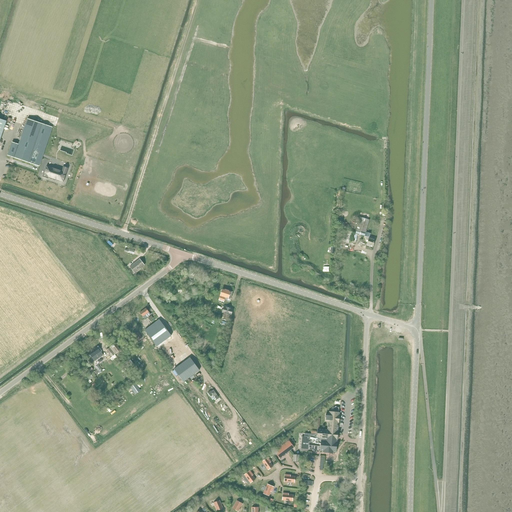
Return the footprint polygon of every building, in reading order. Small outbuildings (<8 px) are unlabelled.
[(12,142),(8,155),(15,158),(29,163),(36,165),(49,126),(28,119),(24,132),(19,144),(12,142)] [(62,171),(47,165),(43,176),(48,178),(48,177),(59,181),(60,180),(64,182),(68,167),(64,166),(62,171)] [(369,220),(360,217),(355,233),(365,236),(366,232),(369,220)] [(352,232),(345,230),(340,245),(344,246),(343,249),(346,250),(347,247),(349,240),(352,232)] [(367,242),(366,245),(372,247),(375,240),(369,238),(370,233),(366,232),(365,236),(367,237),(366,240),(365,240),(365,241),(367,242)] [(135,273),(144,265),(139,259),(130,267),(135,273)] [(220,296),(219,299),(224,301),(225,297),(228,298),(230,299),(231,296),(232,292),(222,288),(220,296)] [(223,306),(221,312),(223,313),(223,315),(229,317),(229,314),(231,315),(232,309),(223,306)] [(139,313),(144,318),(144,319),(150,314),(145,308),(139,313)] [(170,313),(169,315),(170,317),(176,325),(178,323),(170,313)] [(158,319),(144,330),(156,346),(171,335),(158,319)] [(115,343),(106,350),(111,357),(110,358),(110,359),(111,360),(113,360),(117,357),(115,355),(116,354),(118,356),(121,354),(120,351),(121,350),(115,343)] [(96,346),(88,352),(92,357),(91,357),(94,361),(102,355),(100,351),(96,346)] [(187,355),(171,367),(180,380),(197,368),(187,355)] [(91,374),(83,380),(86,383),(94,377),(93,375),(92,376),(91,374)] [(135,383),(130,387),(135,395),(141,391),(135,383)] [(122,392),(113,398),(116,401),(124,395),(122,392)] [(302,437),(301,448),(308,449),(314,449),(313,451),(316,452),(316,450),(318,450),(319,448),(321,448),(320,450),(322,451),(322,452),(332,453),(332,452),(335,452),(335,451),(337,431),(338,423),(339,415),(338,415),(338,413),(338,408),(334,407),(332,409),(332,412),(329,412),(328,414),(325,414),(325,421),(328,422),(327,430),(317,429),(317,435),(305,433),(304,437),(302,437)] [(289,440),(274,451),(279,458),(294,447),(289,440)] [(268,457),(262,461),(264,464),(263,465),(265,468),(266,467),(268,470),(273,467),(269,461),(270,460),(268,457)] [(250,470),(244,475),(246,478),(244,479),(246,482),(248,481),(248,480),(250,483),(255,479),(251,474),(252,473),(250,470)] [(285,474),(284,481),(288,482),(288,483),(291,483),(291,482),(295,483),(295,477),(288,476),(288,475),(285,474)] [(265,490),(263,494),(269,496),(272,490),(274,487),(267,484),(266,487),(265,487),(264,490),(265,490)] [(283,493),(282,500),(286,500),(286,501),(289,501),(293,501),(293,495),(286,494),(286,493),(283,493)] [(219,500),(214,503),(217,511),(223,508),(219,500)] [(237,501),(233,508),(238,511),(242,504),(237,501)]
